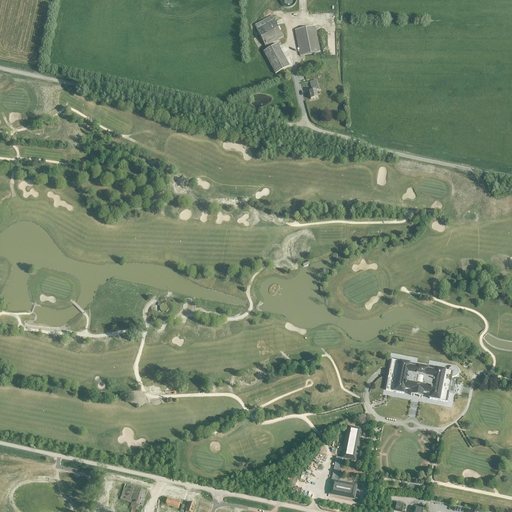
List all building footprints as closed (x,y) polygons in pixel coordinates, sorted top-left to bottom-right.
[(283,37),(271,15),(253,25),(265,46),(283,37)] [(300,56),(320,52),(314,26),(295,30),(300,56)] [(289,67),(277,45),(263,52),(275,74),(289,67)] [(315,90),(318,90),(317,85),(316,81),(309,82),(310,87),(311,86),(312,91),(308,92),(310,100),(317,98),(315,90)] [(451,381),(452,377),(453,377),(454,377),(455,376),(457,375),(458,374),(458,372),(458,370),(458,369),(457,368),(456,367),(454,366),(453,366),(451,367),(450,368),(448,369),(448,370),(448,371),(435,369),(434,372),(427,370),(428,368),(416,366),(416,368),(408,367),(409,364),(391,360),(385,390),(403,394),(404,388),(412,389),(411,392),(412,392),(422,394),(423,394),(423,391),(430,393),(429,399),(447,402),(449,393),(449,392),(451,382),(452,381),(451,381)] [(342,459),(355,462),(362,429),(348,426),(342,459)] [(329,491),(328,495),(353,500),(354,500),(356,488),(357,485),(337,482),(332,480),(331,480),(330,485),(333,485),(332,491),(329,491)] [(142,507),(147,492),(125,485),(120,500),(142,507)] [(178,509),(180,503),(162,497),(160,504),(178,509)] [(192,511),(195,505),(188,503),(187,507),(186,506),(185,510),(186,510),(185,511),(192,511)]
